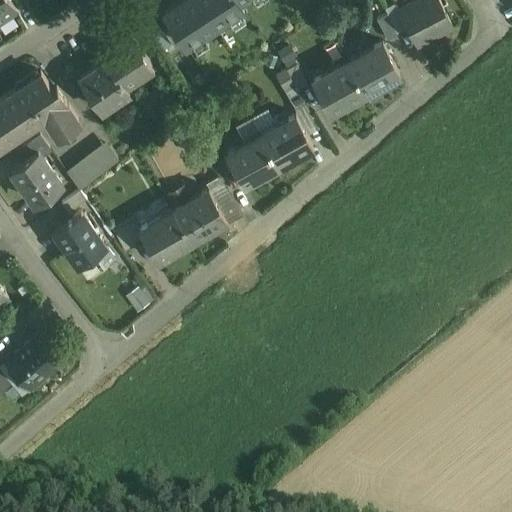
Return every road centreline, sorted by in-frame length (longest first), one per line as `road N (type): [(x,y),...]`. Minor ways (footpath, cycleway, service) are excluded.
road 1 (residential): [(109,361),(490,36),(477,0)]
road 2 (residential): [(109,361),(0,213)]
road 3 (residential): [(0,451),(109,361)]
